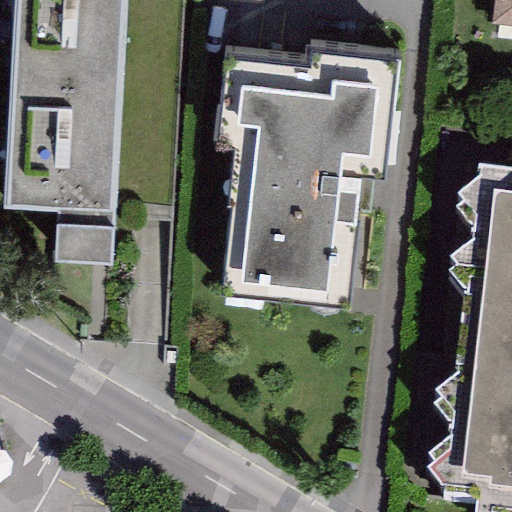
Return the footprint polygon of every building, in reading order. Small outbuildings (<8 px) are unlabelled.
[(109,253),(122,0),(11,0),(1,200),(55,203),(52,250),(109,253)] [(511,0),(485,0),(484,8),(511,10),(511,0)] [(396,52),(310,44),(308,60),(225,52),(216,138),(232,140),(218,288),(346,301),(359,169),(384,172),(396,52)] [(511,151),(459,146),(440,325),(511,332),(511,151)] [(511,511),(511,332),(440,325),(421,503),(511,511)]
